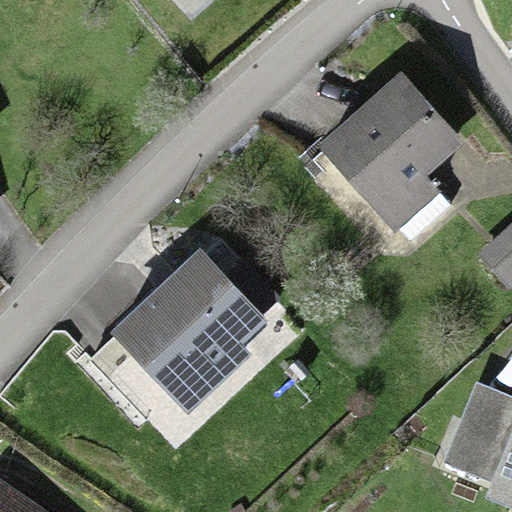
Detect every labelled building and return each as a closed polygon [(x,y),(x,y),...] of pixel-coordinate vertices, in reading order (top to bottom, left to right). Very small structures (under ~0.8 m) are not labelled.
[(402,93),(330,154),(397,233),(432,204),(422,191),(458,160),(402,93)] [(511,237),(482,265),(507,292),(511,287),(511,237)] [(202,248),(113,327),(190,414),(251,360),(239,346),(267,322),(202,248)] [(433,476),(511,508),(511,396),(472,380),(433,476)] [(26,511),(0,494),(0,511),(26,511)]
